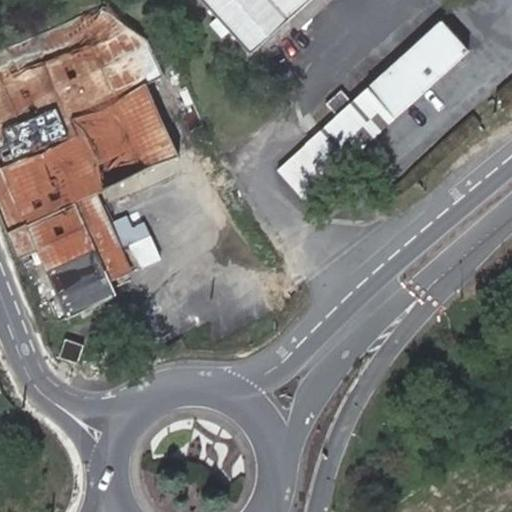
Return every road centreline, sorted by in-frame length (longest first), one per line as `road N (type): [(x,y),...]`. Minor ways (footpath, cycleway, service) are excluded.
road 1 (secondary): [(511,154),(289,358),(236,390)]
road 2 (secondary): [(270,421),(340,337),(511,202)]
road 3 (residential): [(0,283),(40,381),(113,434)]
road 4 (secondary): [(236,390),(208,380),(151,391),(113,434)]
